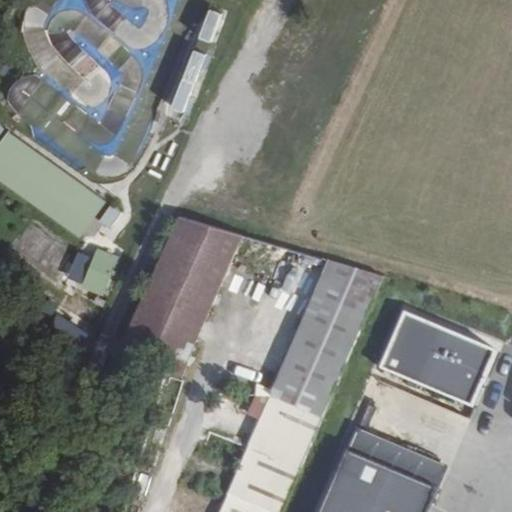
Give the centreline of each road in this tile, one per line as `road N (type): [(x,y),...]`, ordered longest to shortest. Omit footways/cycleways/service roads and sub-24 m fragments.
road 1 (unknown): [(38,511),(156,230),(193,163),(262,85)]
road 2 (unknown): [(158,511),(226,355)]
